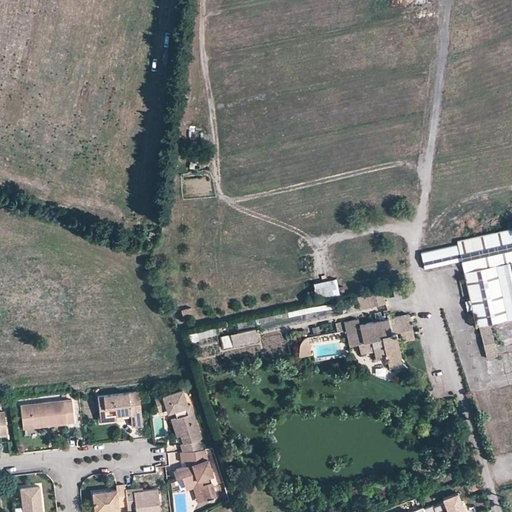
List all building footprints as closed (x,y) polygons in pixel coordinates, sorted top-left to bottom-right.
[(147,237),(147,239),(153,240),(156,228),(150,226),(150,230),(143,228),(141,235),(147,237)] [(511,226),(457,238),(463,269),(508,260),(511,259),(511,226)] [(511,259),(508,260),(511,274),(511,316),(493,321),(497,340),(511,337),(511,259)] [(511,274),(508,260),(463,269),(475,325),(478,325),(488,367),(498,365),(495,355),(497,354),(489,322),(493,321),(511,316),(511,274)] [(315,294),(338,290),(336,276),(313,280),(315,294)] [(394,296),(408,294),(407,284),(392,286),(394,296)] [(383,289),(363,293),(364,300),(369,299),(370,305),(386,302),(383,289)] [(404,365),(398,341),(396,332),(412,329),(409,313),(359,324),(360,329),(347,332),(349,344),(359,342),(361,353),(374,350),(373,345),(383,342),(387,357),(389,367),(404,365)] [(212,326),(188,332),(189,339),(213,333),(212,326)] [(231,334),(231,335),(233,345),(257,340),(255,328),(231,334)] [(414,338),(412,329),(396,332),(398,341),(414,338)] [(299,336),(299,352),(309,352),(309,336),(299,336)] [(373,345),(374,350),(376,359),(387,357),(383,342),(373,345)] [(499,372),(498,365),(488,367),(490,374),(499,372)] [(172,413),(177,412),(180,411),(182,418),(180,419),(186,434),(184,435),(187,443),(185,444),(188,451),(208,449),(205,439),(206,438),(195,405),(192,406),(186,390),(159,400),(163,412),(170,410),(172,413)] [(106,416),(117,415),(117,412),(121,412),(121,414),(130,413),(132,427),(143,426),(139,392),(98,396),(100,410),(105,409),(106,416)] [(32,416),(33,422),(48,420),(49,425),(74,422),(71,399),(20,405),(22,417),(32,416)] [(100,410),(99,410),(101,421),(118,419),(117,415),(106,416),(105,409),(100,410)] [(186,434),(180,419),(175,420),(181,436),(184,435),(186,434)] [(210,448),(208,449),(188,451),(181,452),(182,462),(186,462),(189,462),(190,466),(187,467),(176,471),(179,479),(185,477),(188,485),(201,481),(207,501),(214,499),(214,501),(220,499),(219,497),(221,496),(215,477),(218,476),(210,448)] [(201,481),(188,485),(189,491),(197,489),(202,502),(207,501),(201,481)] [(125,489),(124,484),(116,485),(117,489),(110,490),(111,494),(106,495),(105,491),(92,492),(94,511),(103,511),(104,511),(119,510),(119,506),(127,505),(125,489)] [(37,511),(36,496),(39,496),(38,487),(19,489),(21,511),(37,511)] [(450,511),(452,511),(451,511),(470,511),(460,487),(444,494),(446,498),(423,506),(425,511),(450,511)] [(134,488),(125,489),(127,505),(127,510),(137,509),(136,511),(160,511),(158,490),(143,491),(134,492),(134,488)]
